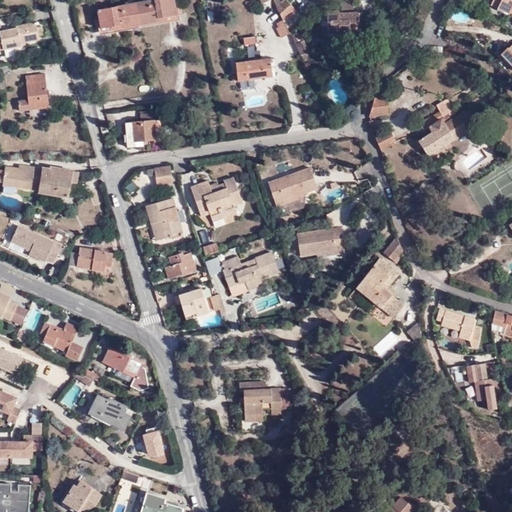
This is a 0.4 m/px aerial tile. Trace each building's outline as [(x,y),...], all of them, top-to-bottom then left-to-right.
[(167,0),(137,5),(141,28),(160,24),(159,21),(178,18),(174,0),(167,0)] [(511,8),(511,0),(494,0),(492,7),(509,14),(511,8)] [(285,22),(285,23),(297,13),(287,1),(277,9),(285,22)] [(354,13),(354,3),(341,4),(342,15),(354,13)] [(121,31),(141,28),(137,5),(100,12),(103,30),(120,27),(121,31)] [(354,13),(342,15),(340,15),(340,12),(328,13),(329,26),(325,27),(326,37),(342,36),(342,31),(364,29),(364,32),(368,32),(366,13),(354,13)] [(425,25),(429,19),(426,14),(420,13),(417,21),(425,25)] [(37,38),(37,35),(35,26),(34,21),(9,25),(9,28),(0,30),(0,48),(18,45),(18,42),(37,38)] [(291,35),(291,34),(285,23),(285,22),(278,25),(285,38),(291,35)] [(292,37),(304,60),(315,55),(304,34),(300,33),(292,37)] [(254,49),(252,43),(240,46),(241,52),(254,49)] [(511,47),(510,49),(509,48),(503,54),(511,62),(511,47)] [(378,71),(387,64),(384,58),(376,64),(378,71)] [(272,69),(271,59),(237,62),(239,81),(273,77),(272,69)] [(47,109),(44,74),(31,74),(31,69),(26,70),(26,75),(25,75),(27,99),(17,100),(18,112),(47,109)] [(372,112),(372,116),(389,113),(388,96),(377,98),(372,112)] [(474,127),(465,112),(454,119),(450,114),(455,111),(447,99),(437,105),(441,112),(421,125),(424,131),(430,127),(434,132),(420,141),(428,155),(474,127)] [(143,110),(144,122),(157,120),(155,108),(143,110)] [(157,120),(144,122),(127,124),(129,136),(126,136),(127,146),(131,145),(131,148),(160,145),(159,142),(165,141),(163,120),(157,120)] [(108,150),(112,149),(113,149),(109,132),(106,132),(106,129),(106,125),(102,126),(108,150)] [(378,137),(379,139),(383,149),(397,142),(392,130),(378,137)] [(472,171),(489,159),(481,148),(464,160),(472,171)] [(301,190),(302,192),(317,187),(309,165),(275,177),(280,193),(273,195),(277,205),(285,202),(283,196),(301,190)] [(40,187),(43,168),(35,167),(35,170),(20,168),(6,166),(3,184),(32,189),(33,186),(40,187)] [(39,192),(49,193),(53,174),(52,174),(52,169),(52,168),(43,166),(43,168),(40,187),(39,190),(39,192)] [(170,166),(154,169),(155,176),(157,185),(173,183),(170,166)] [(71,197),(73,182),(74,171),(52,168),(52,169),(52,174),(53,174),(49,193),(71,197)] [(155,176),(154,169),(147,170),(148,178),(155,176)] [(280,193),(275,177),(268,180),(273,195),(280,193)] [(222,216),(235,211),(234,207),(243,203),(233,178),(224,182),(225,184),(219,187),(211,190),(210,187),(208,182),(191,189),(202,217),(210,214),(210,212),(219,209),(222,216)] [(303,195),(302,192),(301,190),(283,196),(285,202),(303,195)] [(156,221),(161,237),(182,232),(173,198),(147,205),(152,221),(156,221)] [(236,213),(235,211),(222,216),(219,209),(210,212),(210,214),(213,222),(236,213)] [(156,239),(161,237),(156,221),(152,221),(156,239)] [(12,241),(27,247),(31,250),(31,251),(30,253),(46,260),(47,258),(55,261),(62,244),(18,225),(12,241)] [(341,226),(334,227),(337,244),(343,243),(341,226)] [(337,244),(334,227),(297,233),(300,255),(317,252),(317,250),(335,248),(337,253),(345,252),(343,243),(337,244)] [(114,235),(108,232),(105,233),(103,238),(111,242),(114,235)] [(402,251),(397,238),(384,254),(393,262),(402,251)] [(205,249),(207,255),(220,251),(217,243),(204,247),(205,249)] [(80,251),(77,265),(104,270),(105,265),(111,266),(114,253),(81,246),(80,251)] [(187,247),(174,251),(174,254),(168,256),(170,264),(165,266),(164,268),(167,278),(194,269),(187,247)] [(317,250),(317,252),(318,256),(337,253),(335,248),(317,250)] [(69,264),(77,265),(80,251),(72,249),(69,264)] [(238,255),(232,257),(235,265),(225,268),(222,270),(228,285),(245,279),(248,288),(265,281),(263,276),(278,271),(271,251),(255,256),(255,257),(241,263),(238,255)] [(235,265),(232,257),(222,260),(225,268),(235,265)] [(378,260),(369,273),(365,278),(357,289),(394,319),(404,306),(385,291),(396,275),(378,260)] [(365,278),(369,273),(365,269),(361,274),(365,278)] [(231,294),(248,288),(245,279),(228,285),(231,294)] [(196,313),(198,316),(209,312),(201,289),(175,298),(178,306),(182,305),(186,316),(196,313)] [(0,318),(0,319),(1,317),(9,320),(16,306),(8,302),(10,297),(0,292),(0,318)] [(220,310),(222,315),(227,314),(219,293),(215,295),(220,310)] [(220,310),(215,295),(211,297),(216,311),(220,310)] [(34,330),(43,312),(34,307),(25,326),(34,330)] [(472,329),(475,320),(440,309),(436,319),(442,321),(441,324),(460,330),(458,337),(468,340),(470,346),(478,348),(480,332),(472,329)] [(511,317),(495,313),(492,321),(493,330),(511,335),(511,317)] [(410,331),(420,322),(414,315),(405,324),(410,331)] [(76,328),(64,323),(62,329),(44,321),(38,333),(43,335),(41,340),(66,351),(64,355),(75,360),(81,348),(70,343),(76,328)] [(414,341),(422,335),(420,322),(410,331),(407,333),(414,341)] [(422,337),(422,335),(414,341),(415,343),(422,337)] [(387,349),(395,358),(408,346),(400,337),(387,349)] [(268,342),(261,344),(266,355),(271,353),(268,342)] [(408,346),(395,358),(396,360),(409,348),(408,346)] [(141,363),(108,347),(101,362),(116,369),(114,374),(131,382),(129,385),(138,390),(147,387),(144,368),(140,366),(141,363)] [(6,350),(0,364),(0,366),(19,375),(26,359),(16,354),(15,356),(12,355),(13,353),(6,350)] [(488,379),(485,363),(470,365),(472,382),(478,381),(481,400),(490,399),(491,409),(500,408),(495,378),(488,379)] [(82,371),(77,376),(89,386),(94,381),(82,371)] [(89,377),(97,381),(100,375),(92,371),(89,377)] [(293,408),(293,407),(283,389),(281,389),(281,388),(253,389),(253,382),(240,382),(240,392),(244,391),(245,399),(245,400),(248,400),(248,403),(245,404),(245,405),(246,416),(264,415),(264,409),(273,409),(282,409),(293,408)] [(283,389),(293,407),(292,388),(283,389)] [(8,421),(16,424),(22,410),(14,407),(18,398),(2,391),(0,396),(0,409),(11,414),(8,421)] [(124,411),(127,404),(108,395),(106,399),(95,394),(89,407),(111,418),(110,421),(124,428),(131,414),(124,411)] [(134,408),(127,404),(124,411),(131,414),(134,408)] [(111,418),(89,407),(88,410),(110,421),(111,418)] [(42,434),(42,422),(33,422),(33,434),(42,434)] [(13,442),(12,457),(33,457),(33,451),(44,451),(44,436),(33,436),(33,442),(33,447),(29,447),(29,442),(13,442)] [(0,457),(12,457),(13,442),(0,441),(0,457)] [(482,459),(482,469),(482,471),(493,471),(492,463),(506,462),(505,451),(491,452),(490,447),(490,443),(481,443),(481,453),(482,459)] [(141,477),(126,471),(124,478),(139,484),(141,477)] [(92,511),(103,496),(83,481),(77,490),(73,487),(64,501),(78,511),(81,509),(85,511),(92,511)] [(26,511),(29,486),(18,485),(18,493),(9,492),(9,485),(0,483),(0,511),(6,511),(7,511),(13,511),(12,511),(26,511)] [(146,491),(139,511),(180,511),(182,506),(162,500),(164,496),(146,491)] [(114,511),(128,511),(132,502),(119,498),(114,511)] [(417,511),(402,498),(393,508),(392,507),(387,511),(417,511)]
